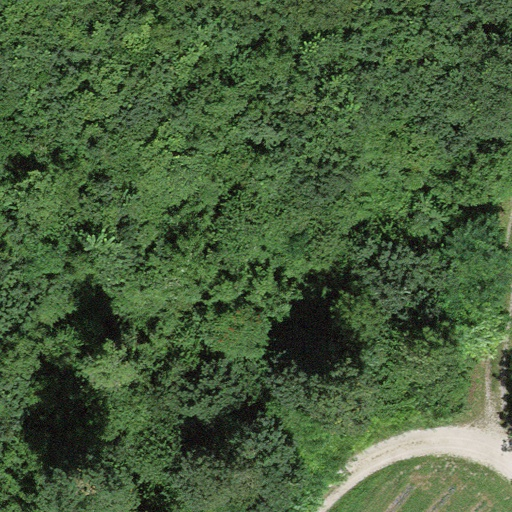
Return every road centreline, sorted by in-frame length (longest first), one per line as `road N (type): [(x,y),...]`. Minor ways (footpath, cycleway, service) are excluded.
road 1 (track): [(511,139),(494,450)]
road 2 (track): [(494,450),(394,448),(346,474),(307,511)]
